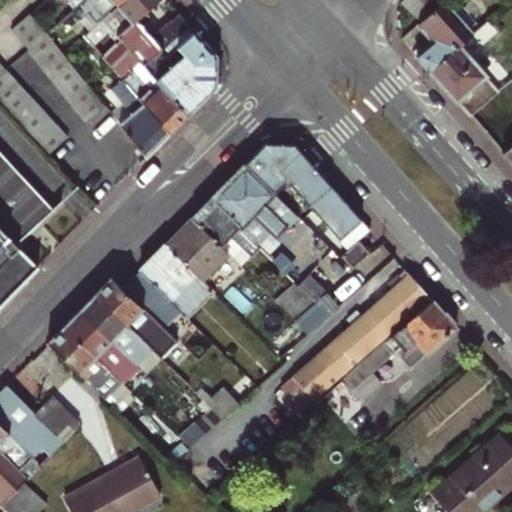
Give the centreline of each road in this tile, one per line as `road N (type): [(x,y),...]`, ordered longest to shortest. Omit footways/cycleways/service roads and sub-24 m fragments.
road 1 (tertiary): [(284,64),(0,357)]
road 2 (primary): [(284,64),(511,319)]
road 3 (primary): [(511,231),(328,20)]
